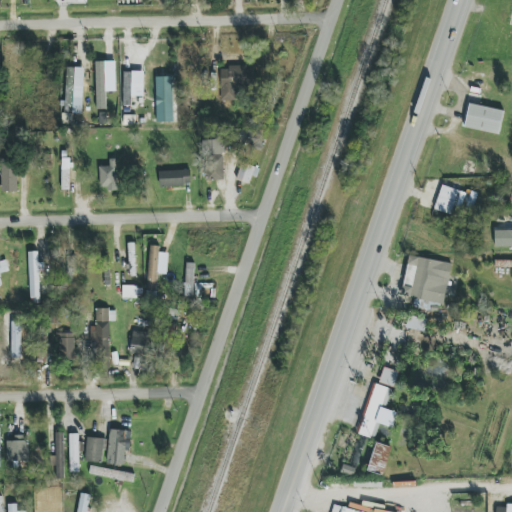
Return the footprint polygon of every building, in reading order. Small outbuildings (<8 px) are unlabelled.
[(105,62),(95,62),(96,110),(106,110),(105,62)] [(84,68),(65,67),(64,113),(83,114),(84,68)] [(237,100),(237,88),(254,87),(254,67),(220,68),(221,101),(237,100)] [(144,96),(144,72),(123,71),(123,106),(131,106),(132,96),(144,96)] [(173,122),(173,77),(156,77),(157,122),(173,122)] [(504,111),(466,103),(462,127),(499,134),(504,111)] [(206,181),(224,180),(223,140),(205,140),(206,181)] [(117,189),(117,159),(109,159),(110,167),(100,167),(100,190),(117,189)] [(1,164),(2,192),(18,192),(17,163),(1,164)] [(236,180),(249,184),(252,176),(257,178),(260,168),(242,163),(236,180)] [(61,189),(69,190),(70,165),(62,165),(61,189)] [(191,186),(190,170),(160,171),(160,187),(191,186)] [(461,210),(466,193),(442,185),(434,209),(452,215),(454,208),(461,210)] [(477,193),(470,192),(467,210),(473,211),(477,193)] [(511,230),(495,230),(495,247),(511,247),(511,230)] [(129,276),(136,276),(135,243),(128,243),(129,276)] [(168,253),(159,253),(159,246),(149,246),(148,294),(156,294),(157,274),(167,274),(168,253)] [(38,252),(29,252),(30,304),(41,303),(40,262),(39,262),(38,252)] [(444,309),(451,263),(408,256),(402,297),(419,299),(419,305),(444,309)] [(0,285),(2,285),(0,276),(0,273),(9,271),(6,260),(0,261),(0,285)] [(185,297),(194,297),(194,263),(186,263),(185,297)] [(122,286),(122,298),(136,298),(136,286),(122,286)] [(109,321),(116,321),(115,309),(95,310),(96,328),(90,328),(90,354),(110,353),(109,321)] [(406,330),(425,331),(426,318),(407,316),(406,330)] [(147,354),(148,332),(132,331),(131,353),(147,354)] [(74,333),(58,334),(58,358),(75,358),(74,333)] [(394,388),(399,372),(384,367),(379,383),(394,388)] [(357,434),(374,439),(378,424),(393,429),(398,411),(386,408),(392,389),(372,383),(357,434)] [(131,431),(109,430),(108,464),(124,465),(125,448),(130,448),(131,431)] [(56,456),(51,456),(52,479),(65,479),(64,433),(55,433),(56,456)] [(79,473),(79,434),(69,434),(70,473),(79,473)] [(22,462),(28,462),(28,438),(9,438),(9,468),(22,468),(22,462)] [(86,462),(104,462),(104,438),(87,438),(86,462)] [(390,446),(374,443),(368,472),(385,475),(390,446)] [(135,473),(90,468),(89,476),(134,481),(135,473)] [(86,511),(89,494),(79,493),(77,511),(86,511)]
